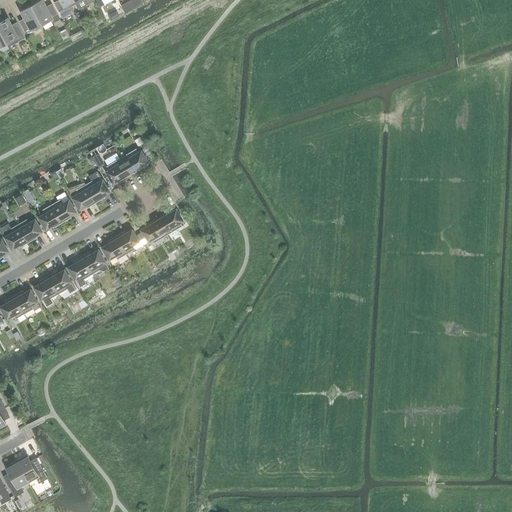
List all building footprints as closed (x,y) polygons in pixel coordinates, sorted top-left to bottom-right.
[(40,0),(31,5),(42,24),(52,19),(50,15),(56,12),(52,6),(47,9),(41,0),(40,0)] [(69,7),(75,4),(73,0),(60,0),(61,1),(55,5),(62,18),(72,12),(69,7)] [(31,30),(42,24),(31,5),(21,10),(26,20),(20,23),(23,29),(29,26),(31,30)] [(0,30),(7,43),(15,38),(17,42),(25,38),(18,24),(12,27),(7,18),(2,20),(2,19),(0,19),(0,30)] [(149,147),(144,150),(148,158),(153,155),(149,147)] [(136,148),(121,157),(131,174),(146,165),(145,165),(144,163),(147,162),(141,151),(138,152),(136,149),(136,148)] [(100,168),(105,165),(99,156),(96,155),(93,157),(100,168)] [(116,183),(131,174),(121,157),(106,166),(106,167),(107,166),(109,170),(106,172),(113,183),(116,181),(116,182),(116,183)] [(92,180),(85,184),(96,203),(105,197),(104,197),(103,194),(109,191),(97,171),(97,172),(89,176),(91,180),(92,180)] [(86,208),(96,203),(85,184),(76,190),(78,194),(73,197),(79,209),(85,205),(86,207),(86,208)] [(31,197),(26,190),(22,193),(27,200),(31,197)] [(15,199),(20,206),(26,202),(22,195),(15,199)] [(61,199),(51,204),(62,222),(71,217),(71,216),(71,217),(69,214),(75,211),(69,199),(63,203),(61,199)] [(53,228),(62,222),(51,204),(42,210),(43,210),(45,214),(39,217),(46,228),(51,225),(53,227),(52,227),(53,228)] [(172,208),(157,217),(168,235),(183,226),(182,225),(180,222),(182,220),(176,209),(173,211),(172,209),(173,209),(172,208)] [(153,244),(168,235),(157,217),(142,226),(143,227),(144,228),(141,230),(142,231),(146,237),(148,241),(151,239),(153,243),(152,243),(153,244)] [(27,218),(18,224),(28,242),(38,237),(37,236),(37,237),(36,234),(41,231),(35,219),(29,223),(27,219),(27,218)] [(19,248),(28,242),(18,224),(10,228),(8,224),(1,228),(0,228),(12,248),(18,245),(19,247),(19,248)] [(125,230),(115,236),(126,254),(135,249),(135,248),(133,245),(139,241),(135,236),(132,230),(126,233),(125,231),(125,230)] [(142,231),(135,236),(139,241),(140,240),(146,237),(142,231)] [(117,260),(126,254),(115,236),(106,241),(106,242),(107,242),(108,244),(102,247),(109,259),(107,260),(111,266),(118,261),(117,260)] [(91,250),(82,256),(92,274),(99,270),(104,271),(109,268),(98,250),(92,253),(91,251),(91,250)] [(84,279),(92,274),(82,256),(72,261),(73,262),(74,264),(68,267),(80,287),(86,283),(84,279)] [(57,270),(48,276),(58,294),(67,289),(70,293),(75,289),(64,270),(58,273),(57,271),(57,270)] [(51,298),(58,294),(48,276),(38,281),(39,282),(39,281),(40,284),(34,287),(46,307),(54,303),(51,298)] [(23,290),(14,295),(24,314),(33,309),(34,311),(40,307),(40,308),(40,307),(30,290),(24,293),(23,291),(23,290)] [(15,319),(24,314),(14,295),(4,301),(5,301),(6,303),(0,307),(7,318),(13,315),(15,318),(15,319)] [(10,340),(14,337),(10,330),(6,333),(10,340)] [(17,342),(21,339),(18,334),(15,333),(13,334),(17,342)] [(42,453),(38,456),(42,462),(46,460),(42,453)] [(21,458),(16,461),(27,482),(36,477),(39,483),(47,478),(36,458),(31,461),(28,456),(22,459),(21,458)] [(20,486),(27,482),(16,461),(11,464),(12,465),(6,468),(9,473),(3,476),(15,496),(23,491),(20,486)] [(0,500),(2,503),(10,499),(0,480),(0,500)]
